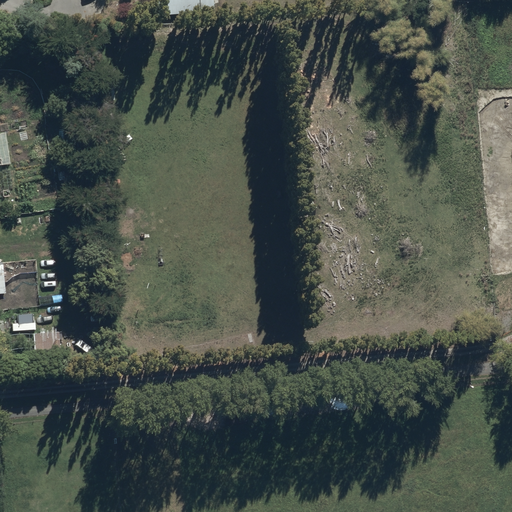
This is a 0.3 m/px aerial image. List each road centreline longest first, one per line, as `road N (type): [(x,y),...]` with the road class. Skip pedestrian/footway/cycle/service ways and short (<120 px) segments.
road 1 (unknown): [(0,387),(511,330)]
road 2 (residential): [(511,116),(496,131),(493,155),(505,266)]
